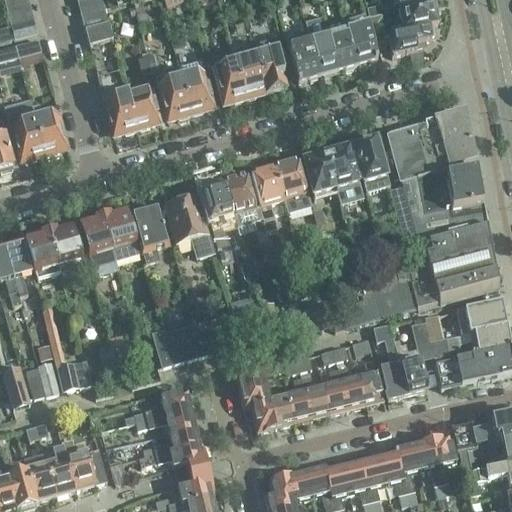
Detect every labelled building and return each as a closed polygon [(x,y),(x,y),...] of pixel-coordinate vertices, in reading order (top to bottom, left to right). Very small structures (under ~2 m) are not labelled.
[(15,44),(37,38),(26,0),(18,0),(11,2),(4,4),(11,30),(15,44)] [(94,0),(77,5),(81,17),(104,11),(101,0),(94,0)] [(125,0),(103,0),(106,8),(126,3),(125,0)] [(397,0),(400,15),(433,8),(434,8),(432,0),(397,0)] [(433,8),(400,15),(399,16),(403,37),(432,30),(437,30),(436,26),(438,23),(437,18),(434,17),(433,8)] [(379,9),(378,9),(366,12),(368,20),(381,17),(379,9)] [(104,11),(81,17),(85,34),(108,27),(104,11)] [(381,20),(381,17),(368,20),(371,31),(373,31),(381,20)] [(344,25),(357,71),(358,70),(360,72),(366,70),(367,68),(378,65),(365,19),(344,25)] [(326,29),(338,76),(345,74),(347,75),(353,74),(354,71),(357,71),(344,25),(342,25),(342,24),(326,29)] [(112,43),(108,27),(85,34),(90,49),(112,43)] [(307,34),(321,80),(322,80),(325,81),(331,80),(332,77),(338,76),(326,29),(307,34)] [(11,30),(0,32),(0,47),(15,44),(11,30)] [(432,30),(403,37),(391,39),(394,51),(379,54),(381,64),(409,58),(416,56),(415,53),(424,51),(423,47),(431,45),(431,42),(434,38),(432,30)] [(287,43),(299,87),(309,83),(311,85),(317,83),(318,81),(321,80),(307,34),(306,35),(291,39),(289,41),(287,43)] [(42,56),(38,44),(16,50),(19,62),(42,56)] [(254,50),(267,96),(272,95),(275,96),(281,94),(283,91),(288,90),(275,44),(254,50)] [(0,67),(19,62),(16,50),(0,54),(0,67)] [(235,67),(246,104),(256,101),(257,99),(267,96),(254,50),(232,56),(235,67)] [(150,56),(145,57),(151,79),(160,77),(155,59),(151,60),(150,56)] [(416,56),(409,58),(412,70),(424,67),(421,56),(416,57),(416,56)] [(151,79),(145,57),(141,58),(142,63),(137,64),(143,81),(151,79)] [(225,107),(231,106),(233,105),(235,107),(246,104),(235,67),(215,73),(225,107)] [(206,79),(182,86),(192,119),(204,116),(204,113),(215,110),(206,79)] [(168,124),(177,121),(179,121),(179,123),(192,119),(182,86),(169,89),(166,80),(157,83),(168,124)] [(103,99),(114,139),(125,136),(126,138),(138,134),(129,101),(126,93),(103,99)] [(152,95),(129,101),(138,134),(150,131),(150,129),(160,126),(152,95)] [(45,161),(35,128),(33,118),(30,107),(7,113),(21,165),(32,162),(33,164),(45,161)] [(68,152),(57,112),(33,118),(35,128),(45,161),(57,157),(57,155),(68,152)] [(401,187),(475,167),(474,161),(473,156),(466,120),(460,117),(450,120),(411,131),(387,138),(401,187)] [(3,130),(0,130),(0,174),(1,177),(13,174),(12,171),(14,170),(3,130)] [(364,144),(357,146),(356,149),(354,150),(367,196),(390,190),(387,180),(377,143),(366,146),(364,144)] [(327,157),(337,193),(360,186),(350,151),(339,154),(337,152),(331,154),(329,156),(327,157)] [(314,199),(337,193),(327,157),(325,158),(323,156),(316,158),(315,161),(304,164),(314,199)] [(298,164),(275,170),(285,204),(283,204),(287,218),(311,211),(298,164)] [(403,192),(391,195),(388,195),(409,268),(333,289),(345,334),(417,314),(418,318),(419,317),(419,316),(496,294),(497,295),(499,295),(493,267),(489,267),(481,239),(487,238),(484,228),(483,228),(477,204),(482,203),(475,167),(401,187),(403,192)] [(272,207),(283,204),(285,204),(275,170),(253,176),(262,209),(260,210),(263,223),(267,235),(268,236),(279,233),(272,207)] [(246,178),(223,184),(240,243),(257,238),(260,251),(268,249),(265,236),(267,235),(263,223),(260,210),(255,211),(246,178)] [(213,237),(217,253),(228,250),(227,247),(240,243),(223,184),(201,191),(210,225),(211,225),(214,237),(213,237)] [(198,200),(167,209),(178,247),(193,243),(198,262),(214,257),(198,200)] [(316,228),(324,226),(320,210),(312,212),(316,228)] [(133,219),(144,256),(148,268),(159,264),(155,252),(169,249),(158,211),(133,219)] [(103,219),(116,265),(139,258),(127,214),(112,218),(112,216),(103,219)] [(81,228),(90,260),(96,281),(119,274),(116,265),(103,219),(95,221),(96,223),(81,228)] [(61,277),(62,281),(85,274),(73,230),(58,234),(57,232),(49,234),(61,277)] [(38,284),(61,277),(49,234),(41,237),(41,239),(27,243),(38,284)] [(6,252),(19,297),(26,295),(22,280),(32,278),(23,247),(6,252)] [(334,283),(354,277),(346,251),(325,257),(334,283)] [(0,253),(0,286),(5,285),(13,311),(22,308),(19,297),(6,252),(0,253)] [(505,322),(502,306),(464,314),(467,328),(458,330),(460,341),(507,330),(505,322)] [(258,311),(259,316),(267,346),(283,342),(273,307),(258,311)] [(306,337),(321,333),(314,312),(289,319),(297,348),(308,345),(306,337)] [(267,346),(259,316),(246,320),(254,350),(267,346)] [(233,319),(219,323),(228,354),(241,350),(233,319)] [(430,347),(441,345),(436,320),(425,323),(426,328),(430,347)] [(228,354),(219,323),(206,326),(214,357),(228,354)] [(188,332),(197,362),(214,357),(206,326),(188,332)] [(441,345),(430,347),(426,328),(411,331),(417,355),(418,361),(422,360),(423,365),(449,360),(448,356),(460,353),(459,349),(471,347),(474,358),(510,350),(507,330),(460,341),(449,344),(441,345)] [(380,375),(388,406),(408,401),(393,345),(393,344),(390,330),(372,334),(376,348),(384,346),(391,372),(380,375)] [(197,362),(188,332),(176,335),(185,365),(197,362)] [(176,335),(164,339),(173,369),(185,365),(176,335)] [(173,369),(164,339),(152,342),(160,373),(173,369)] [(393,344),(393,345),(408,401),(427,397),(418,361),(417,355),(405,357),(401,342),(393,344)] [(367,345),(351,349),(354,361),(370,356),(367,345)] [(511,352),(511,350),(510,350),(474,358),(472,358),(472,360),(466,361),(466,362),(435,369),(440,394),(511,378),(511,352)] [(123,351),(112,354),(120,383),(132,380),(123,351)] [(335,354),(339,365),(346,363),(343,351),(335,354)] [(50,353),(39,356),(41,365),(52,363),(50,353)] [(120,383),(112,354),(99,357),(108,387),(120,383)] [(335,354),(328,356),(331,367),(339,365),(335,354)] [(328,356),(320,358),(323,369),(331,367),(328,356)] [(299,364),(303,375),(310,373),(307,361),(299,364)] [(299,364),(292,366),(295,377),(303,375),(299,364)] [(234,377),(238,396),(266,389),(264,379),(273,377),(274,378),(282,376),(279,365),(271,367),(271,368),(234,377)] [(367,381),(358,383),(365,411),(383,406),(373,365),(364,367),(367,381)] [(292,366),(284,368),(287,379),(295,377),(292,366)] [(39,372),(41,381),(47,401),(58,398),(50,367),(38,370),(39,372)] [(85,367),(73,370),(79,394),(91,391),(85,367)] [(79,394),(73,370),(56,375),(63,399),(79,394)] [(39,372),(27,375),(30,384),(41,381),(39,372)] [(16,414),(28,410),(33,409),(22,373),(6,378),(16,414)] [(347,415),(365,411),(358,383),(349,385),(346,373),(337,375),(347,415)] [(347,415),(337,375),(329,377),(332,389),(322,392),(329,419),(347,415)] [(47,401),(41,381),(30,384),(35,404),(47,401)] [(311,424),(329,419),(322,392),(313,394),(310,382),(302,384),(311,424)] [(287,400),(294,428),(311,424),(302,384),(293,386),(296,398),(287,400)] [(269,405),(270,405),(266,389),(238,396),(243,414),(251,412),(250,412),(269,407),(269,405)] [(136,428),(191,414),(187,396),(160,403),(163,413),(134,421),(136,428)] [(287,400),(270,405),(269,405),(269,407),(276,433),(294,428),(287,400)] [(276,433),(269,407),(250,412),(251,412),(257,437),(276,433)] [(167,431),(169,440),(196,433),(191,414),(136,428),(138,436),(149,433),(150,435),(167,431)] [(511,419),(486,425),(451,432),(458,458),(501,448),(511,445),(511,419)] [(47,430),(38,433),(41,444),(50,442),(47,430)] [(41,444),(38,433),(28,435),(31,447),(41,444)] [(145,464),(201,450),(196,433),(169,440),(172,449),(143,456),(145,464)] [(449,440),(431,444),(446,501),(452,499),(445,470),(456,468),(449,440)] [(448,511),(446,501),(431,444),(413,448),(420,476),(430,474),(439,511),(448,511)] [(511,445),(501,448),(503,457),(492,459),(493,463),(490,464),(491,472),(511,467),(511,445)] [(63,449),(65,454),(76,497),(96,491),(96,490),(108,487),(99,455),(88,459),(85,449),(75,452),(73,446),(63,449)] [(413,448),(395,453),(409,510),(417,508),(410,479),(420,476),(413,448)] [(181,508),(214,500),(215,500),(211,484),(208,475),(205,465),(201,450),(145,464),(140,466),(143,474),(159,470),(159,472),(171,468),(173,474),(187,470),(189,479),(192,489),(177,493),(181,508)] [(379,464),(386,491),(395,489),(400,511),(409,510),(395,453),(394,453),(395,456),(394,457),(394,460),(379,464)] [(56,502),(76,497),(65,454),(53,458),(56,467),(47,469),(56,502)] [(7,475),(15,473),(17,472),(19,480),(9,482),(17,511),(35,511),(36,510),(37,510),(36,507),(25,465),(14,468),(12,461),(4,463),(7,475)] [(35,462),(25,465),(36,507),(56,502),(47,469),(38,472),(35,462)] [(379,464),(360,469),(371,511),(379,511),(375,494),(386,491),(379,464)] [(509,491),(511,490),(511,467),(491,472),(467,477),(472,503),(490,499),(487,484),(507,480),(509,491)] [(116,489),(127,486),(122,468),(111,471),(116,489)] [(343,473),(349,500),(359,497),(363,511),(371,511),(360,469),(343,473)] [(304,476),(311,504),(321,501),(324,511),(333,511),(322,471),(304,476)] [(323,471),(322,471),(333,511),(341,511),(339,502),(349,500),(343,473),(326,477),(326,474),(324,474),(323,471)] [(304,476),(287,480),(293,504),(295,503),(298,502),(299,507),(311,504),(304,476)] [(264,500),(266,511),(289,511),(296,510),(295,503),(293,504),(287,480),(268,485),(271,498),(264,500)] [(17,511),(9,482),(0,484),(0,511),(17,511)] [(216,511),(214,500),(181,508),(168,511),(167,511),(216,511)]
